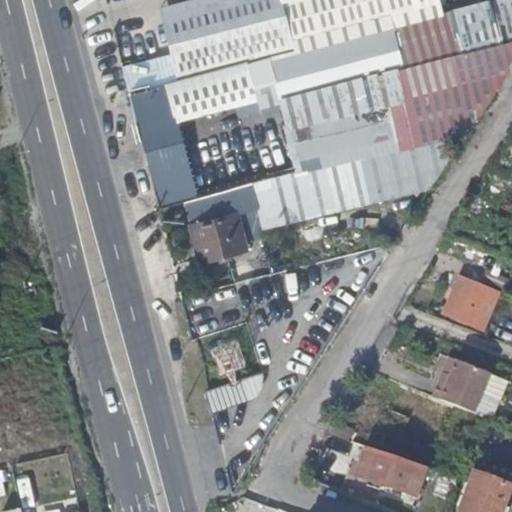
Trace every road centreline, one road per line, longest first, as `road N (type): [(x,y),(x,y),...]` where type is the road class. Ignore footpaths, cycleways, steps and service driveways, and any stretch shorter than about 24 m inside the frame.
road 1 (primary): [(184,511),(51,0)]
road 2 (primary): [(4,0),(132,511)]
road 3 (track): [(511,103),(283,488)]
